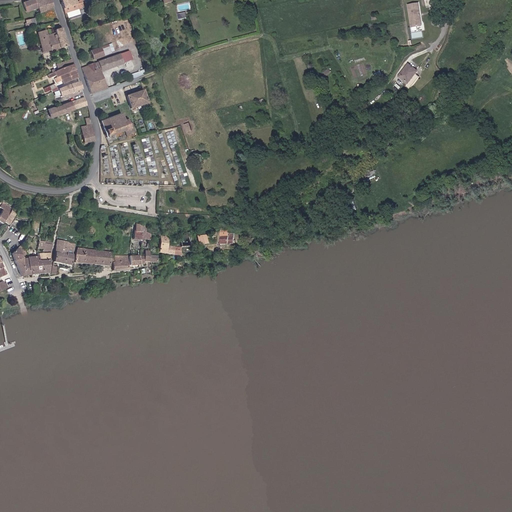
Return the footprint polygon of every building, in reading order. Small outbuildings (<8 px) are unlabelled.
[(34,10),(31,0),(19,4),(21,13),(34,10)] [(44,11),(40,0),(31,0),(34,10),(35,14),(44,11)] [(45,0),(40,0),(44,11),(49,9),(45,0)] [(69,0),(55,0),(59,14),(62,13),(61,9),(71,7),(69,0)] [(61,9),(62,13),(78,9),(75,0),(69,0),(71,7),(61,9)] [(158,0),(161,10),(168,8),(167,5),(168,5),(166,0),(158,0)] [(417,1),(407,3),(412,25),(419,24),(421,20),(417,1)] [(168,8),(161,10),(165,24),(172,23),(168,8)] [(40,49),(65,43),(60,25),(54,27),(54,30),(44,33),(43,27),(35,29),(40,49)] [(99,45),(89,48),(92,57),(102,53),(99,45)] [(110,54),(113,63),(120,60),(117,52),(110,54)] [(110,54),(97,59),(100,68),(113,63),(110,54)] [(56,68),(71,61),(69,56),(54,61),(56,68)] [(99,68),(100,68),(97,59),(80,65),(88,91),(97,88),(93,75),(99,73),(98,69),(99,68)] [(56,68),(53,69),(55,73),(55,75),(57,74),(59,77),(60,81),(75,75),(71,61),(56,68)] [(418,76),(420,72),(411,66),(402,78),(414,87),(421,78),(418,76)] [(97,88),(103,86),(99,73),(93,75),(97,88)] [(79,86),(77,79),(67,82),(55,86),(57,93),(79,86)] [(146,103),(142,91),(126,97),(130,108),(146,103)] [(84,98),(70,102),(73,110),(86,106),(84,98)] [(73,110),(70,102),(53,108),(56,116),(73,110)] [(127,134),(133,132),(131,124),(129,124),(128,120),(129,119),(128,117),(127,117),(126,116),(124,117),(125,118),(122,119),(120,114),(99,121),(104,138),(112,136),(112,137),(115,136),(114,134),(116,133),(116,135),(118,134),(118,133),(121,132),(122,133),(126,132),(127,134)] [(94,141),(90,123),(86,124),(80,125),(84,143),(94,141)] [(0,222),(2,219),(9,209),(11,205),(6,202),(0,210),(0,222)] [(14,212),(9,209),(2,219),(7,223),(14,212)] [(139,224),(134,222),(133,230),(131,230),(130,238),(139,238),(139,237),(147,238),(148,232),(143,229),(144,225),(139,224)] [(156,250),(163,251),(165,233),(159,232),(156,250)] [(204,243),(205,232),(196,232),(196,243),(204,243)] [(226,244),(227,233),(220,233),(218,243),(226,244)] [(73,241),(54,237),(51,260),(68,264),(73,241)] [(35,247),(38,240),(31,238),(29,245),(35,247)] [(42,246),(44,240),(39,239),(38,240),(35,247),(42,248),(42,246)] [(108,253),(109,253),(109,251),(75,246),(73,251),(71,261),(106,264),(107,261),(108,253)] [(18,253),(16,247),(10,251),(13,258),(19,256),(18,253)] [(140,265),(144,265),(144,260),(153,260),(153,254),(146,254),(147,249),(142,249),(141,255),(141,264),(140,265)] [(39,258),(40,271),(46,271),(48,250),(35,251),(36,258),(39,258)] [(36,258),(35,251),(34,251),(32,254),(25,254),(25,256),(29,272),(40,271),(39,258),(36,258)] [(110,269),(125,269),(126,254),(112,253),(112,261),(110,261),(110,269)] [(138,264),(138,255),(128,255),(128,263),(138,264)] [(22,272),(19,256),(13,258),(19,274),(22,272)] [(19,256),(22,272),(29,272),(25,256),(19,256)] [(30,284),(31,294),(39,293),(38,284),(30,284)]
